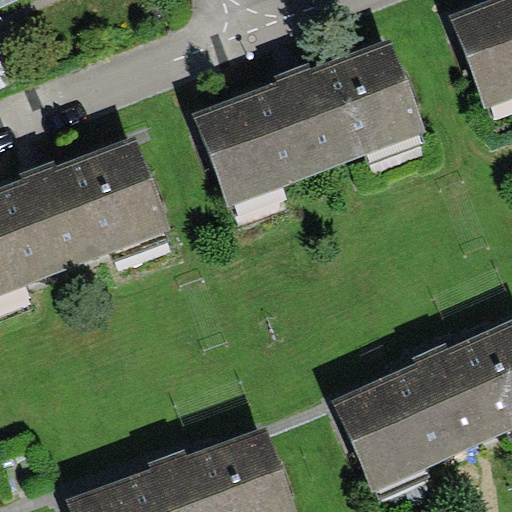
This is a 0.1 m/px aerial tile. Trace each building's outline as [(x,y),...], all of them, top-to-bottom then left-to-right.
[(511,20),(458,42),(491,125),(511,117),(511,20)] [(392,60),(199,136),(232,220),(425,144),(392,60)] [(138,156),(0,210),(0,307),(171,240),(138,156)] [(511,339),(339,415),(379,507),(511,449),(511,339)] [(283,511),(260,448),(89,511),(283,511)]
